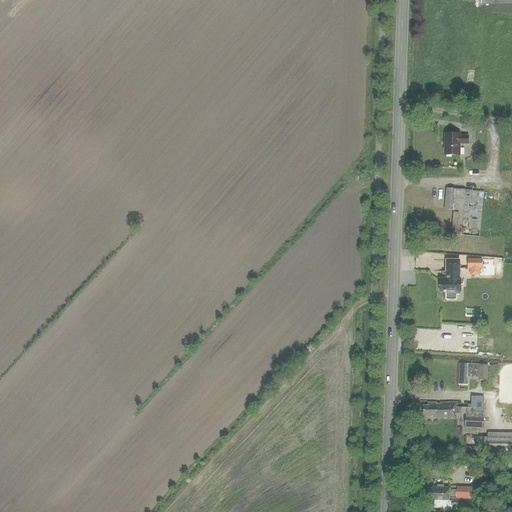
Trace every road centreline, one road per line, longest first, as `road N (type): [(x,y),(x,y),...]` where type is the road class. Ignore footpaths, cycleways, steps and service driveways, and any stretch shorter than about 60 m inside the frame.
road 1 (primary): [(377,511),(359,315),(366,0)]
road 2 (unclassified): [(351,511),(341,389),(350,0)]
road 3 (unclassified): [(403,0),(388,463)]
